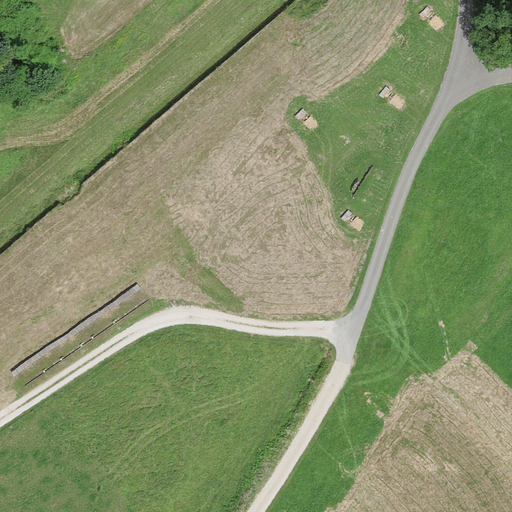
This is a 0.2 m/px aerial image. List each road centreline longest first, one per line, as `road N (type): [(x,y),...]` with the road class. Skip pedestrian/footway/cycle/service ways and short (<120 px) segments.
road 1 (track): [(0,419),(169,317),(349,332),(317,416),(254,511)]
road 2 (track): [(471,0),(452,91),(349,332)]
